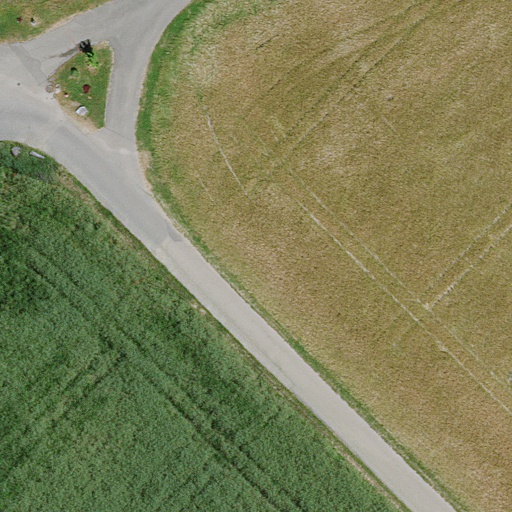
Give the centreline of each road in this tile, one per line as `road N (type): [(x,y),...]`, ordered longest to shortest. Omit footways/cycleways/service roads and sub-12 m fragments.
road 1 (unclassified): [(438,511),(69,142),(0,90)]
road 2 (track): [(145,4),(123,79),(112,186)]
road 3 (track): [(0,86),(56,46),(153,0)]
